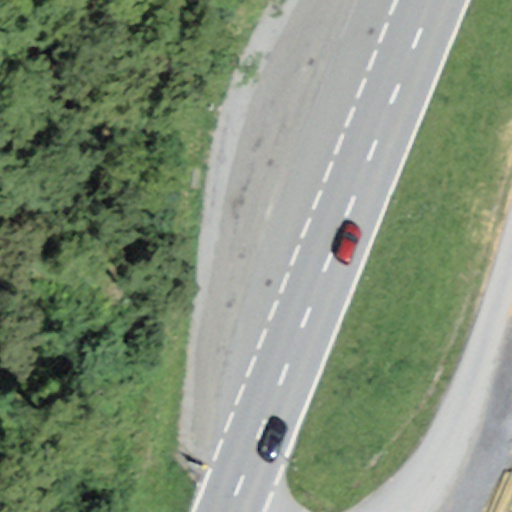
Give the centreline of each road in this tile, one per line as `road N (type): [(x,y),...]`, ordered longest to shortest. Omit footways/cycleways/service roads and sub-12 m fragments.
road 1 (primary): [(426,0),(228,511)]
road 2 (unclassified): [(511,248),(453,416),(429,466),(386,511)]
